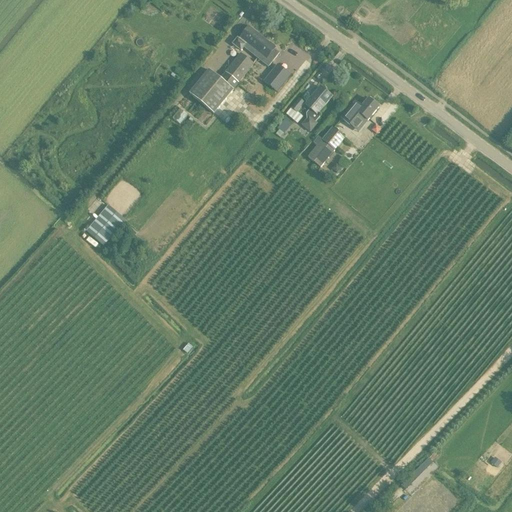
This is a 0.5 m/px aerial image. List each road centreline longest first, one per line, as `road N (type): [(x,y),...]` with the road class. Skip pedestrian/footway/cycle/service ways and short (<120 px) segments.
road 1 (track): [(511,207),(335,418),(392,474)]
road 2 (tertiary): [(511,166),(282,0)]
road 3 (track): [(356,511),(511,350)]
